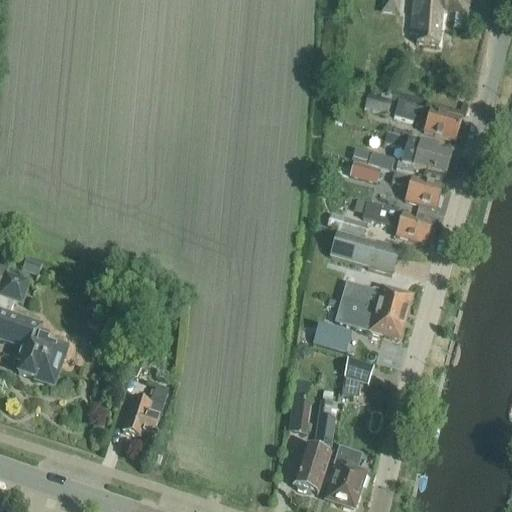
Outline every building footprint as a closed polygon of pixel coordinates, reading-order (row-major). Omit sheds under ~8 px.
[(383,0),(382,13),(398,15),(399,0),(383,0)] [(470,17),(471,0),(413,0),(413,1),(414,1),(411,38),(416,38),(415,46),(438,48),(441,15),(470,17)] [(387,117),(391,103),(367,98),(364,112),(387,117)] [(511,102),(503,136),(511,138),(511,102)] [(413,120),(426,124),(423,135),(455,144),(461,122),(429,113),(429,114),(416,110),(397,105),(393,119),(412,125),(413,120)] [(393,138),(402,141),(404,134),(395,131),(393,138)] [(407,142),(402,141),(393,138),(386,136),(384,146),(400,151),(407,153),(402,167),(397,166),(395,172),(410,176),(412,170),(445,179),(451,160),(436,155),(438,150),(419,145),(407,142)] [(373,161),(371,169),(378,171),(381,172),(382,172),(391,175),(394,163),(377,158),(373,161)] [(355,165),(350,180),(377,188),(382,172),(381,172),(378,171),(371,169),(355,165)] [(394,176),(391,186),(408,191),(405,204),(436,213),(442,190),(421,184),(422,184),(404,179),(394,176)] [(426,248),(432,225),(411,219),(412,219),(367,206),(362,222),(397,232),(395,239),(426,248)] [(362,239),(365,227),(330,217),(326,229),(362,239)] [(397,252),(373,245),(373,246),(335,235),(328,259),(366,270),(365,272),(389,279),(397,252)] [(0,251),(0,282),(3,283),(0,292),(0,341),(20,349),(16,361),(23,363),(18,376),(52,388),(65,351),(47,345),(50,336),(39,333),(40,329),(23,323),(23,321),(9,317),(13,304),(21,307),(28,285),(5,277),(12,255),(0,251)] [(37,278),(42,265),(28,260),(23,273),(37,278)] [(405,321),(411,299),(395,295),(395,293),(381,289),(377,302),(362,297),(349,293),(346,304),(405,321)] [(399,342),(405,321),(346,304),(340,326),(353,329),(353,331),(368,335),(368,336),(382,340),(382,338),(399,342)] [(153,358),(156,328),(155,328),(156,312),(141,311),(140,326),(137,326),(134,356),(153,358)] [(163,321),(175,322),(176,315),(164,313),(163,321)] [(318,329),(313,347),(345,356),(350,338),(318,329)] [(138,383),(144,367),(135,363),(129,380),(138,383)] [(373,371),(347,363),(341,399),(357,402),(359,388),(366,390),(373,371)] [(133,401),(122,435),(139,441),(141,436),(152,440),(158,423),(168,393),(156,389),(150,407),(133,401)] [(291,402),(287,434),(302,436),(307,404),(291,402)] [(330,450),(335,422),(337,406),(321,404),(319,420),(315,445),(318,446),(315,454),(305,450),(292,489),(317,497),(330,458),(328,458),(331,450),(330,450)] [(334,471),(337,472),(326,503),(353,511),(359,494),(360,491),(362,492),(366,480),(364,479),(365,476),(358,474),(363,461),(340,454),(334,471)]
